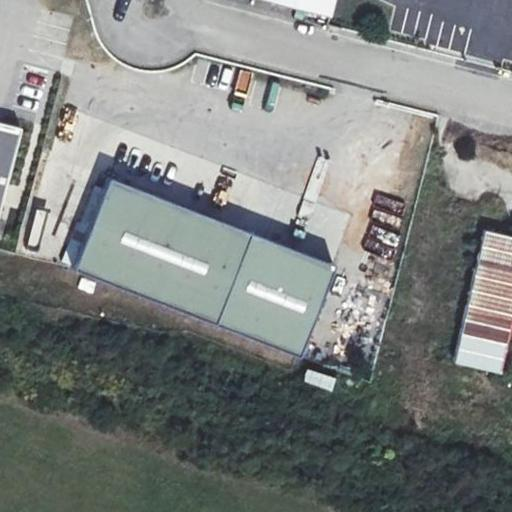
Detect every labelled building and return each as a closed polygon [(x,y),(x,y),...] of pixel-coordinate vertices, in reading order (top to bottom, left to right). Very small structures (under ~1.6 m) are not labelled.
[(75,0),(43,0),(12,122),(41,130),(75,0)] [(254,0),(325,19),(329,0),(254,0)] [(0,206),(20,131),(0,126),(0,206)] [(303,355),(335,264),(103,182),(71,272),(303,355)] [(511,242),(476,234),(446,363),(495,374),(511,302),(511,242)]
